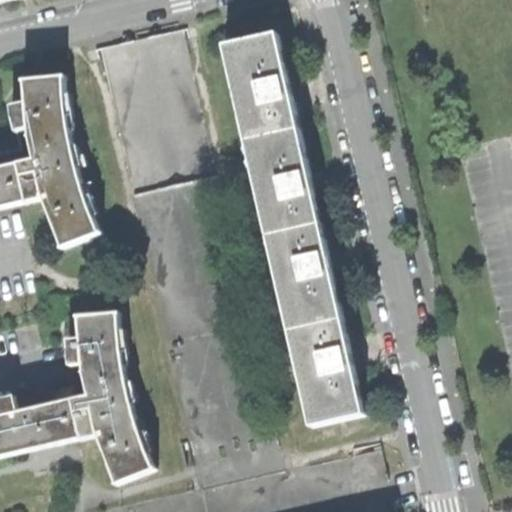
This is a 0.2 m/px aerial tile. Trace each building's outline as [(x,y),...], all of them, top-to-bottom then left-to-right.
[(251,143),(303,130),(291,79),(281,35),(229,47),(251,143)] [(65,250),(105,233),(104,232),(103,232),(85,183),(73,136),(67,80),(69,80),(68,78),(26,81),(26,83),(28,83),(30,105),(32,130),(33,136),(31,137),(31,139),(33,139),(38,160),(41,173),(46,195),(45,196),(45,198),(47,197),(48,199),(66,248),(64,248),(65,250)] [(21,132),(32,130),(30,105),(15,108),(21,132)] [(314,180),(303,130),(251,143),(272,237),(324,225),(314,180)] [(14,159),(9,167),(21,164),(20,163),(22,163),(23,164),(25,163),(24,157),(14,159)] [(25,177),(41,173),(38,160),(25,163),(23,164),(22,163),(20,163),(21,164),(9,167),(0,169),(0,210),(29,203),(29,205),(32,205),(31,203),(25,177)] [(45,196),(46,195),(41,173),(25,177),(31,203),(48,199),(47,197),(45,198),(45,196)] [(324,225),(272,237),(294,332),(346,320),(335,272),(324,225)] [(118,485),(119,487),(159,471),(158,469),(157,470),(139,423),(127,367),(123,341),(122,318),(124,318),(124,315),(81,319),(81,321),(83,321),(85,340),(87,366),(88,374),(86,374),(86,376),(88,376),(93,398),(96,411),(100,432),(99,433),(100,435),(101,435),(102,437),(120,485),(118,485)] [(294,332),(315,427),(368,415),(356,365),(346,320),(294,332)] [(73,368),(87,366),(85,340),(71,342),(73,368)] [(52,401),(53,407),(75,402),(74,400),(77,399),(77,401),(80,401),(77,388),(58,392),(52,401)] [(0,402),(0,417),(0,419),(22,414),(19,398),(0,402)] [(79,415),(96,411),(93,398),(80,401),(77,401),(77,399),(74,400),(75,402),(53,407),(22,414),(0,419),(0,418),(0,459),(84,441),(84,442),(86,442),(79,415)] [(96,411),(79,415),(86,442),(102,437),(101,435),(100,435),(99,433),(100,432),(96,411)]
